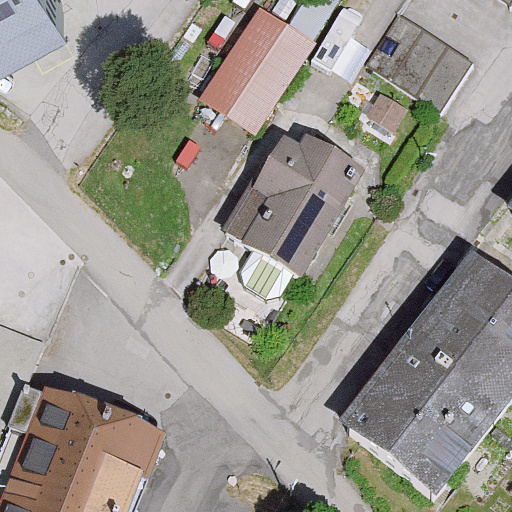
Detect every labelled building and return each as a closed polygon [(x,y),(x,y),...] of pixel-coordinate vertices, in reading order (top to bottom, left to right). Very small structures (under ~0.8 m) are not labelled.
[(59,0),(0,0),(0,42),(64,9),(59,0)] [(312,51),(261,16),(200,103),(251,139),(312,51)] [(399,22),(369,67),(438,112),(468,67),(399,22)] [(231,247),(300,289),(363,186),(295,144),(231,247)] [(341,436),(434,509),(511,409),(511,300),(473,269),(341,436)] [(45,347),(0,328),(0,457),(21,405),(45,347)] [(0,511),(126,511),(154,443),(50,401),(44,415),(21,405),(0,457),(0,511)]
